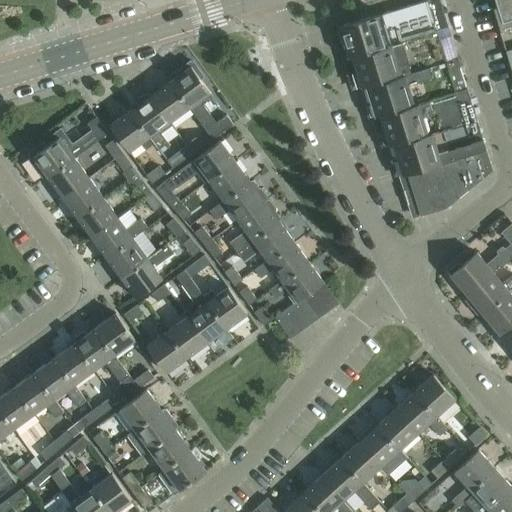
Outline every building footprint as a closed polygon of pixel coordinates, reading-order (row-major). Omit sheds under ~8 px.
[(427,0),(338,28),(348,59),(353,57),(450,26),(441,0),(427,0)] [(511,0),(494,0),(497,5),(493,6),(499,28),(511,23),(511,0)] [(450,26),(353,57),(363,87),(366,86),(459,57),(450,26)] [(459,57),(366,86),(376,117),(380,115),(469,88),(459,57)] [(180,74),(170,81),(189,108),(213,140),(234,124),(227,115),(217,122),(204,105),(205,101),(213,95),(201,79),(203,77),(204,75),(193,61),(191,61),(179,70),(178,72),(180,74)] [(170,81),(150,96),(169,122),(189,108),(170,81)] [(469,88),(380,115),(390,146),(394,144),(478,118),(469,88)] [(139,104),(130,110),(155,144),(159,149),(169,143),(162,133),(171,126),(169,122),(150,96),(148,94),(146,94),(138,100),(137,102),(139,104)] [(130,110),(109,126),(129,152),(142,142),(146,149),(155,144),(130,110)] [(30,152),(29,157),(39,172),(43,169),(48,177),(75,158),(109,132),(97,117),(88,124),(93,130),(75,144),(72,143),(62,129),(52,136),(56,141),(48,146),(46,143),(43,142),(30,152)] [(478,118),(394,144),(404,175),(408,173),(487,149),(478,118)] [(201,136),(187,146),(193,155),(207,144),(201,136)] [(114,140),(106,146),(115,159),(124,153),(114,140)] [(165,182),(157,189),(173,208),(181,202),(172,190),(200,169),(209,181),(235,162),(220,141),(194,160),(165,182)] [(187,146),(168,160),(174,169),(193,155),(187,146)] [(487,149),(408,173),(422,216),(448,207),(483,179),(494,170),(487,149)] [(124,153),(115,159),(125,172),(123,173),(128,180),(138,173),(124,153)] [(75,158),(48,177),(63,197),(89,178),(75,158)] [(235,162),(209,181),(223,201),(249,182),(235,162)] [(160,166),(147,175),(153,184),(166,174),(160,166)] [(138,173),(128,180),(134,188),(136,186),(140,192),(145,199),(153,193),(138,173)] [(89,178),(63,197),(78,217),(104,198),(89,178)] [(224,201),(210,211),(217,220),(230,210),(238,221),(264,202),(266,200),(266,198),(260,189),(258,189),(256,190),(249,182),(223,201),(224,201)] [(153,193),(145,199),(145,200),(155,211),(164,206),(153,193)] [(104,198),(78,217),(92,237),(119,218),(104,198)] [(246,231),(231,242),(238,252),(279,222),(273,213),(275,212),(275,209),(269,201),(267,200),(266,200),(264,202),(238,221),(246,231)] [(181,202),(173,208),(184,221),(192,214),(181,202)] [(119,218),(92,237),(107,257),(133,238),(148,227),(141,217),(126,228),(119,218)] [(175,218),(167,225),(177,237),(185,231),(175,218)] [(279,222),(238,252),(238,253),(244,261),(259,250),(268,261),(294,242),(279,222)] [(460,265),(452,271),(454,274),(452,275),(468,294),(494,272),(511,257),(511,224),(502,232),(511,244),(488,265),(478,253),(462,267),(460,265)] [(203,226),(195,234),(205,245),(214,239),(213,237),(209,234),(203,226)] [(191,237),(184,244),(194,257),(202,250),(191,237)] [(133,238),(107,257),(122,277),(148,258),(133,238)] [(214,239),(205,245),(206,246),(215,258),(224,252),(214,239)] [(268,261),(256,270),(262,278),(274,269),(282,280),(308,261),(294,242),(268,261)] [(148,258),(122,277),(137,298),(163,278),(154,266),(173,251),(167,243),(148,258)] [(206,255),(185,270),(191,278),(212,263),(206,255)] [(282,281),(270,290),(277,299),(289,290),(297,301),(304,296),(314,289),(323,282),(321,280),(308,261),(282,280),(282,281)] [(234,266),(225,272),(235,286),(243,279),(234,266)] [(185,270),(177,276),(193,299),(195,301),(194,304),(184,311),(188,317),(207,343),(227,328),(204,297),(204,296),(202,293),(191,278),(185,270)] [(467,297),(466,299),(473,307),(475,307),(477,306),(484,313),(510,291),(511,290),(511,274),(503,282),(496,274),(494,272),(468,294),(469,295),(467,297)] [(323,282),(314,289),(330,310),(339,303),(324,283),(323,282)] [(164,285),(152,294),(159,302),(171,293),(164,285)] [(248,286),(240,292),(250,305),(258,299),(248,286)] [(204,296),(204,297),(227,328),(248,313),(228,287),(217,296),(213,290),(204,296)] [(314,289),(304,296),(320,317),(330,310),(314,289)] [(511,293),(510,291),(484,313),(500,333),(511,322),(511,293)] [(297,301),(295,303),(310,324),(320,317),(304,296),(297,301)] [(295,303),(285,310),(301,331),(310,324),(295,303)] [(138,305),(125,315),(130,323),(143,313),(138,305)] [(263,306),(255,313),(265,326),(273,320),(263,306)] [(285,310),(276,317),(291,338),(301,331),(285,310)] [(116,313),(96,328),(115,355),(136,340),(116,313)] [(188,317),(168,332),(187,358),(207,343),(188,317)] [(511,322),(500,333),(511,347),(511,322)] [(84,332),(75,338),(75,340),(76,342),(76,343),(95,369),(107,361),(122,382),(119,390),(126,399),(140,389),(134,381),(134,380),(115,355),(96,328),(87,334),(86,332),(84,332)] [(168,332),(147,347),(167,373),(187,358),(168,332)] [(76,343),(56,357),(75,384),(95,369),(76,343)] [(56,357),(36,372),(55,399),(67,390),(78,405),(86,399),(75,384),(56,357)] [(134,380),(134,381),(140,389),(155,378),(149,370),(134,380)] [(36,372),(16,386),(35,413),(47,405),(56,416),(64,411),(55,399),(36,372)] [(435,374),(416,391),(437,415),(456,398),(435,374)] [(16,386),(0,398),(0,406),(15,428),(35,413),(16,386)] [(148,390),(121,409),(136,429),(137,430),(163,411),(148,390)] [(416,391),(397,408),(419,432),(429,423),(440,436),(449,428),(437,415),(416,391)] [(109,399),(94,410),(100,418),(115,407),(109,399)] [(0,406),(0,439),(15,428),(0,406)] [(397,408),(379,424),(400,448),(419,432),(397,408)] [(136,429),(128,435),(142,455),(150,449),(151,450),(178,431),(171,422),(173,421),(173,418),(167,410),(165,409),(163,411),(137,430),(136,429)] [(94,410),(74,425),(80,433),(100,418),(94,410)] [(379,424),(360,441),(382,465),(390,474),(408,457),(400,449),(400,448),(379,424)] [(74,425),(56,441),(62,448),(80,433),(74,425)] [(481,427),(469,438),(476,445),(488,434),(481,427)] [(178,431),(151,450),(166,470),(192,451),(178,431)] [(102,432),(94,438),(105,453),(113,448),(102,432)] [(84,436),(70,448),(77,455),(91,443),(84,436)] [(56,441),(41,453),(47,461),(62,448),(56,441)] [(360,441),(342,457),(364,481),(382,465),(360,441)] [(113,448),(105,453),(111,462),(119,456),(113,448)] [(469,485),(453,500),(459,507),(476,492),(474,489),(497,468),(480,449),(456,471),(469,485)] [(456,450),(444,460),(451,468),(463,457),(456,450)] [(166,470),(160,475),(173,493),(175,495),(181,491),(207,471),(192,451),(166,470)] [(61,457),(46,469),(52,476),(73,504),(78,511),(108,511),(93,489),(81,498),(60,469),(67,464),(61,457)] [(342,457),(324,474),(345,498),(354,489),(371,508),(380,500),(364,481),(342,457)] [(444,460),(432,471),(439,479),(451,468),(444,460)] [(31,462),(17,473),(23,481),(37,469),(31,462)] [(83,462),(76,467),(83,476),(90,471),(83,462)] [(4,465),(0,467),(0,476),(6,485),(14,479),(4,465)] [(486,503),(476,511),(489,511),(492,510),(489,508),(511,488),(511,485),(497,468),(474,489),(476,492),(486,503)] [(46,469),(33,481),(39,488),(52,476),(46,469)] [(131,473),(123,478),(134,493),(142,487),(131,473)] [(95,476),(87,482),(93,489),(108,511),(117,511),(133,501),(113,474),(100,484),(95,476)] [(324,474),(305,490),(324,511),(329,511),(336,506),(341,511),(356,511),(344,498),(345,498),(324,474)] [(419,483),(408,493),(414,501),(426,491),(419,483)] [(142,487),(134,493),(145,507),(152,502),(142,487)] [(493,511),(511,511),(511,488),(489,508),(492,510),(493,511)] [(23,489),(8,500),(13,507),(28,497),(23,489)] [(294,495),(284,504),(286,507),(290,511),(324,511),(305,490),(298,497),(296,495),(294,495)] [(395,505),(389,510),(390,511),(401,511),(402,511),(414,501),(408,493),(395,505)] [(281,511),(268,498),(258,508),(261,511),(281,511)] [(8,500),(0,505),(0,511),(6,511),(13,507),(8,500)]
